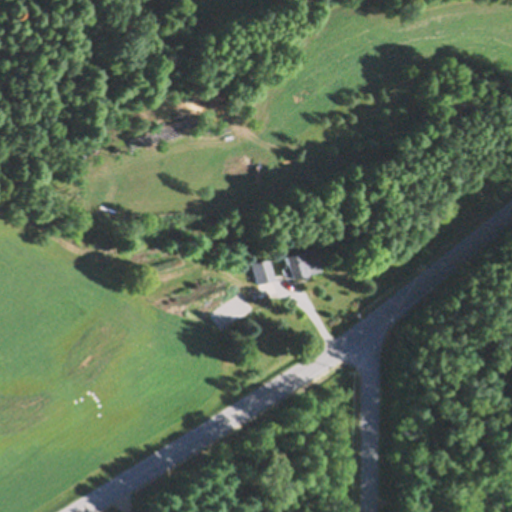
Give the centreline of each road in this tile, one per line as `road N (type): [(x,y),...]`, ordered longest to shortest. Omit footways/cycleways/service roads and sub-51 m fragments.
road 1 (tertiary): [(63,511),(333,343),(511,195)]
road 2 (residential): [(364,319),(369,511)]
